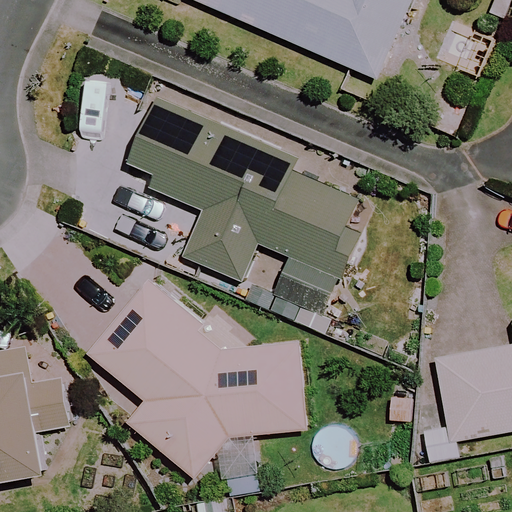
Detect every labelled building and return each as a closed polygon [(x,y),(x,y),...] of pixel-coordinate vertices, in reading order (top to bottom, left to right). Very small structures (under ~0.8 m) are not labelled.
[(194,0),(378,81),(413,0),(194,0)] [(300,167),(156,103),(127,167),(161,182),(155,195),(206,217),(187,260),(243,285),(260,247),(293,261),(277,297),(323,318),(357,241),(344,235),(358,202),(297,175),(300,167)] [(138,273),(119,296),(128,304),(88,354),(149,402),(131,425),(200,480),(234,438),(307,433),(300,342),(215,344),(201,332),(206,326),(154,286),(138,273)] [(511,344),(438,354),(449,438),(511,429),(511,344)] [(72,430),(63,373),(0,383),(0,487),(50,479),(42,435),(72,430)] [(324,473),(328,474),(333,475),(336,476),(340,475),(344,474),(348,472),(352,469),(354,466),(357,462),(358,458),(359,454),(360,450),(359,446),(358,442),(356,438),(353,434),(350,431),(346,429),(342,428),(338,427),(334,426),(330,427),(326,428),(322,430),(318,433),(315,436),(313,440),(312,444),(311,448),(310,452),(311,456),(312,460),(314,464),(317,468),(320,470),(324,473)]
